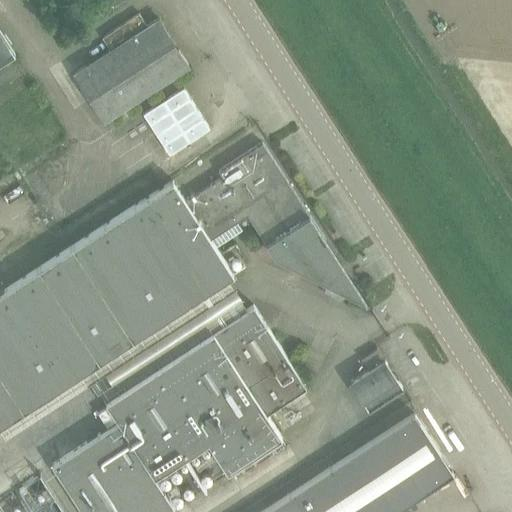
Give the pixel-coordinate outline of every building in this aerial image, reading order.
[(147,25),(139,13),(102,37),(110,49),(74,73),(105,120),(189,66),(158,18),(147,25)] [(0,64),(15,54),(0,30),(0,64)] [(0,425),(233,274),(210,238),(247,214),(273,254),(367,303),(262,142),(218,170),(222,176),(185,200),(172,180),(0,292),(0,425)] [(306,387),(253,305),(247,308),(105,400),(118,421),(52,464),(83,511),(171,511),(177,509),(155,476),(208,441),(227,471),(281,436),(266,412),(306,387)] [(384,359),(377,348),(361,358),(368,369),(349,381),(369,412),(404,389),(384,358),(384,359)] [(394,511),(453,474),(414,413),(261,511),(394,511)] [(436,496),(441,504),(436,507),(439,511),(445,511),(448,510),(449,511),(455,511),(478,498),(465,478),(436,496)]
